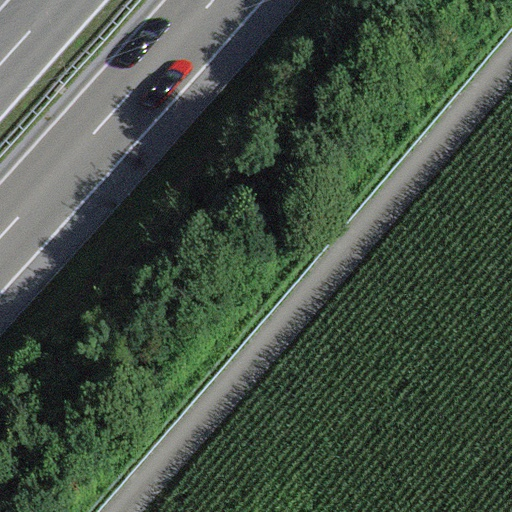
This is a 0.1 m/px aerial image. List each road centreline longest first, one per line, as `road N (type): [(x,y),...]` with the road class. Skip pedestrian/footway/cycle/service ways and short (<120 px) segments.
road 1 (track): [(511,57),(121,511)]
road 2 (motorway): [(0,242),(215,0)]
